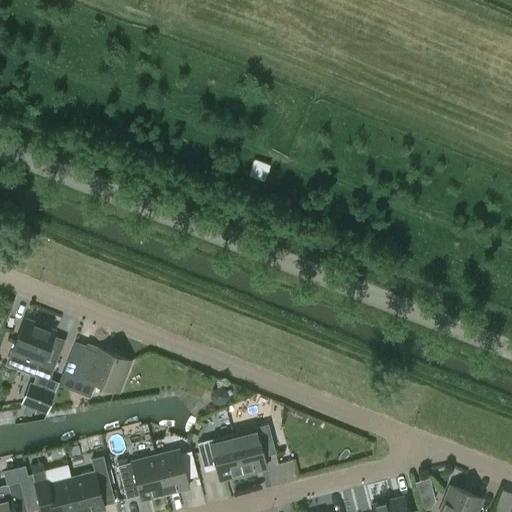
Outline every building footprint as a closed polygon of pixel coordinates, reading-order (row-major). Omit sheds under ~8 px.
[(24,320),(6,367),(37,379),(26,408),(46,415),(57,387),(49,384),(66,340),(55,336),(56,332),(24,320)] [(86,347),(74,379),(87,384),(88,380),(118,391),(130,360),(98,348),(97,351),(86,347)] [(250,431),(226,437),(236,474),(260,468),(256,456),(275,451),(268,424),(249,429),(250,431)] [(211,439),(197,443),(199,451),(212,448),(220,478),(236,474),(226,437),(212,441),(211,439)] [(179,450),(155,456),(158,465),(165,493),(188,487),(179,450)] [(93,473),(70,478),(77,511),(87,511),(103,508),(99,494),(111,491),(102,456),(89,459),(93,473)] [(155,456),(118,466),(121,480),(133,477),(137,495),(138,500),(165,493),(158,465),(155,456)] [(30,465),(28,466),(39,511),(77,511),(70,478),(47,484),(41,463),(32,465),(30,465)] [(420,479),(424,507),(438,505),(434,477),(420,479)] [(8,484),(11,497),(0,500),(0,511),(25,511),(27,511),(19,481),(8,484)] [(475,511),(482,498),(451,485),(439,511),(475,511)] [(419,511),(419,509),(408,511),(407,511),(404,497),(371,505),(373,511),(419,511)]
